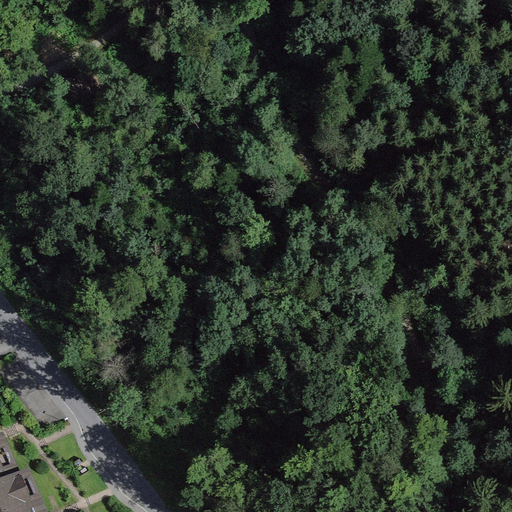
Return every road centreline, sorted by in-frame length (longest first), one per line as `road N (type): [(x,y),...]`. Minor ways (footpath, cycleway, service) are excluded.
road 1 (track): [(441,511),(443,440),(409,335),(266,85),(239,0)]
road 2 (residential): [(157,511),(0,303)]
road 3 (track): [(153,0),(100,43),(0,89)]
